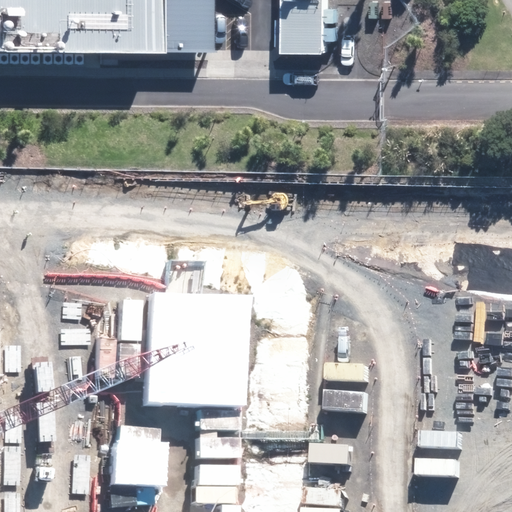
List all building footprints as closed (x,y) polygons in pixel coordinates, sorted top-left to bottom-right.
[(0,0),(0,53),(137,56),(139,57),(139,0),(0,0)] [(198,0),(138,0),(137,56),(197,57),(198,0)] [(325,0),(280,0),(279,54),(323,55),(325,0)] [(438,511),(475,226),(299,204),(260,511),(438,511)] [(66,223),(0,215),(0,511),(238,511),(270,230),(68,208),(66,223)]
